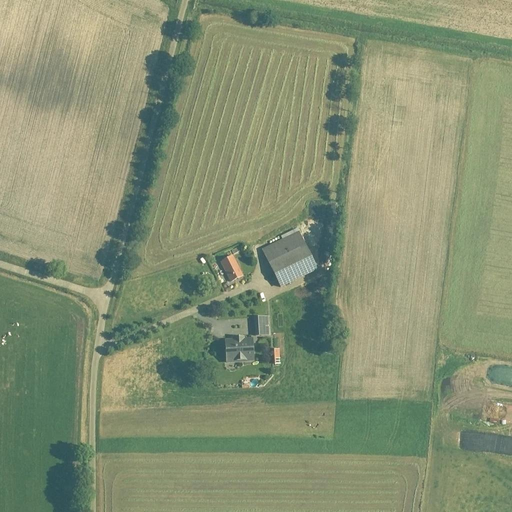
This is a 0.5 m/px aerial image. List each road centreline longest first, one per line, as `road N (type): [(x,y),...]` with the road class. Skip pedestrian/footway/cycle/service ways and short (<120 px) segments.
road 1 (unclassified): [(184,0),(105,297)]
road 2 (unclassified): [(105,297),(92,385),(96,511)]
